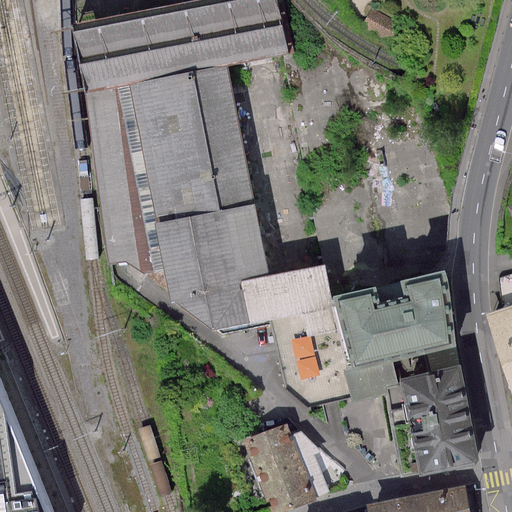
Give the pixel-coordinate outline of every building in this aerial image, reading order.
[(302,0),(213,0),(93,22),(118,256),(132,257),(232,326),(263,319),(254,275),(338,258),(345,293),(361,289),(392,282),(395,297),(434,289),(430,272),(460,266),(449,191),(437,131),(416,86),(369,62),(339,40),(309,7),(302,0)] [(338,258),(254,275),(263,319),(264,324),(280,320),(293,384),(324,401),(365,393),(345,293),(338,258)] [(392,282),(361,289),(375,359),(475,338),(460,266),(430,272),(434,289),(395,297),(392,282)] [(511,302),(497,307),(511,351),(511,302)] [(479,361),(418,373),(436,467),(496,455),(479,361)] [(436,467),(418,373),(392,378),(410,472),(436,467)] [(0,511),(47,511),(0,390),(0,511)] [(270,511),(279,511),(322,495),(294,425),(244,444),(270,511)] [(384,503),(386,511),(491,511),(485,482),(384,503)]
